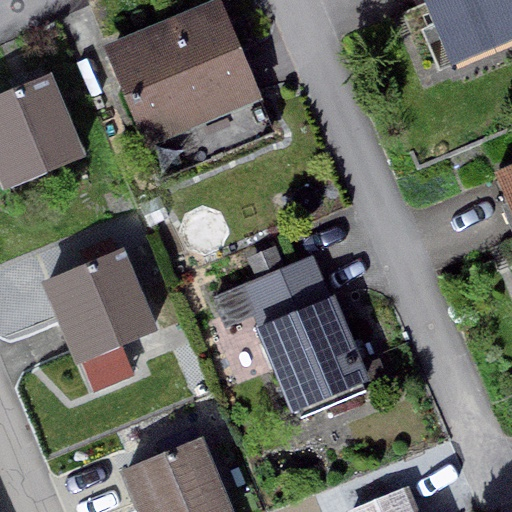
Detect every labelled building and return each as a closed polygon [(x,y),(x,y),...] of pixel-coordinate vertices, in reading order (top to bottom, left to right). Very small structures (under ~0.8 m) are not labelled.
[(511,32),(511,0),(426,0),(450,58),(511,32)] [(271,138),(219,17),(113,62),(166,183),(271,138)] [(76,171),(41,91),(0,108),(0,172),(12,199),(76,171)] [(511,174),(500,180),(511,208),(511,174)] [(147,350),(112,270),(48,298),(83,378),(147,350)] [(359,375),(324,294),(260,322),(295,402),(359,375)] [(208,511),(183,453),(118,480),(131,511),(208,511)]
